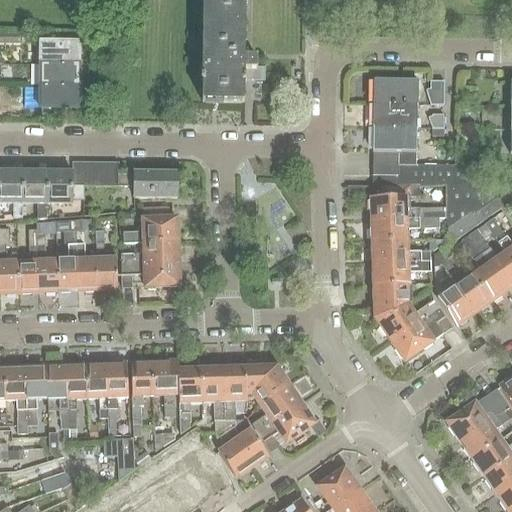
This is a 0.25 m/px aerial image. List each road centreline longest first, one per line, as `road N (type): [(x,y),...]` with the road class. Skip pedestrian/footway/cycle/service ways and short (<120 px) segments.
road 1 (residential): [(322,146),(329,54),(511,51)]
road 2 (residential): [(0,331),(228,324)]
road 3 (residential): [(221,146),(0,144)]
road 4 (residential): [(312,321),(325,296),(322,146)]
road 5 (residential): [(228,324),(221,146)]
road 6 (residential): [(235,511),(377,420)]
road 7 (residential): [(377,420),(511,332)]
